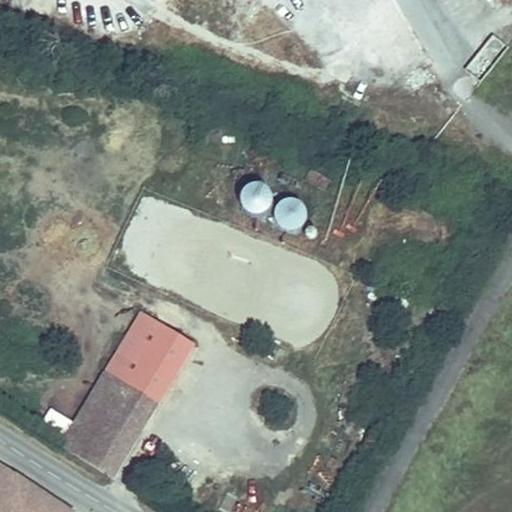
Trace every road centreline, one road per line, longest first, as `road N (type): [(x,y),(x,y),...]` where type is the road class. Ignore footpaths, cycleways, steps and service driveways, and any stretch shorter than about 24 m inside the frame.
road 1 (unknown): [(367,511),(511,245)]
road 2 (residential): [(411,0),(455,92),(511,133)]
road 3 (unclassified): [(0,435),(128,511)]
